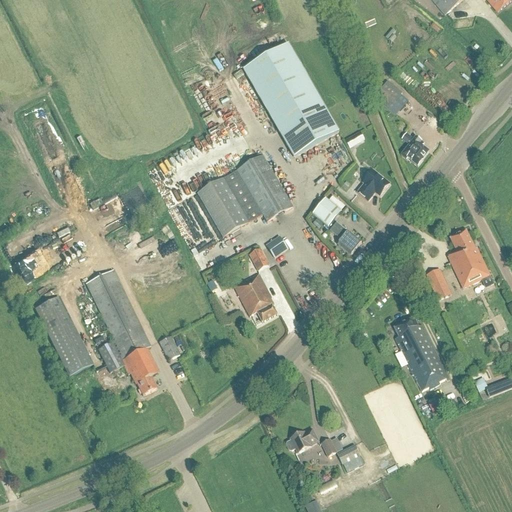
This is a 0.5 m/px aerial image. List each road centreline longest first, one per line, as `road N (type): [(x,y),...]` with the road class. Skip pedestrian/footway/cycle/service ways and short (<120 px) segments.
road 1 (tertiary): [(29,511),(151,462),(236,408),(308,338),(443,170)]
road 2 (unclassified): [(511,286),(461,186),(443,170)]
